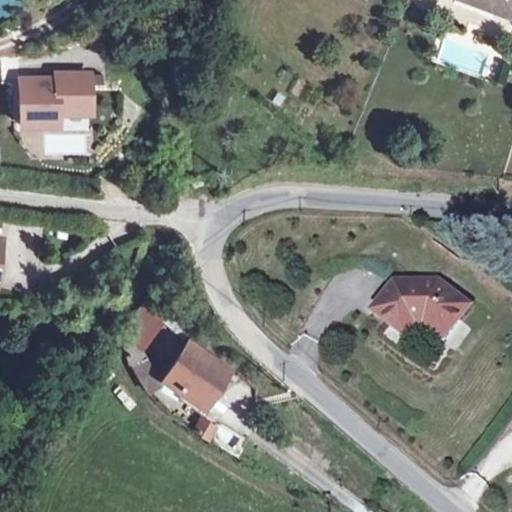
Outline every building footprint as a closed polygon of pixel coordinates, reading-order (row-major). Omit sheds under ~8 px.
[(511,0),(466,0),(507,16),(511,2),(511,0)] [(55,81),(21,82),(22,132),(60,131),(60,116),(93,116),(92,74),(55,75),(55,81)] [(393,288),(375,311),(390,323),(396,315),(408,325),(416,315),(420,318),(441,335),(454,318),(458,321),(470,306),(439,283),(429,283),(421,293),(414,287),(393,288)] [(414,287),(421,293),(429,283),(396,283),(393,288),(414,287)] [(178,314),(182,309),(157,290),(144,306),(153,313),(184,337),(191,328),(178,314)] [(159,382),(136,339),(153,313),(144,306),(126,332),(124,331),(119,334),(128,364),(130,364),(130,367),(146,391),(159,382)] [(390,323),(403,333),(406,336),(420,318),(416,315),(408,325),(396,315),(390,323)] [(458,321),(454,318),(441,335),(445,338),(458,321)] [(217,387),(228,371),(187,342),(161,379),(196,403),(211,382),(217,387)] [(112,374),(93,352),(78,365),(96,387),(112,374)] [(206,438),(212,428),(198,420),(193,430),(206,438)]
